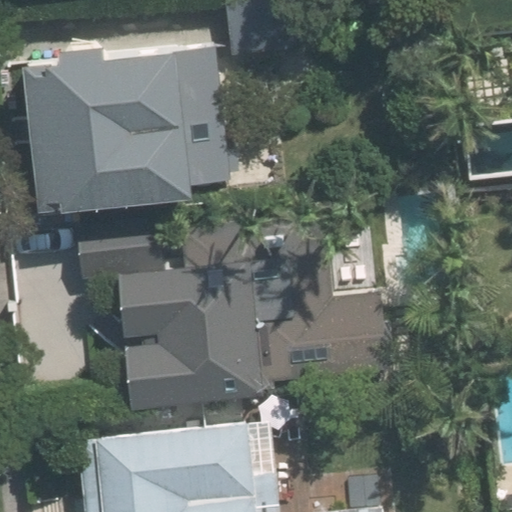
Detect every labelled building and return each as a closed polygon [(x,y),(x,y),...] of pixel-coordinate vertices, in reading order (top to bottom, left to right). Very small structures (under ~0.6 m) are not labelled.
[(238,0),(241,41),(315,35),(312,0),(238,0)] [(202,34),(201,21),(48,32),(59,182),(236,169),(225,32),(202,34)] [(138,254),(148,388),(397,370),(391,277),(341,281),(335,201),(195,211),(197,250),(138,254)] [(80,420),(86,511),(287,511),(279,406),(80,420)] [(396,511),(396,495),(317,501),(317,511),(396,511)]
